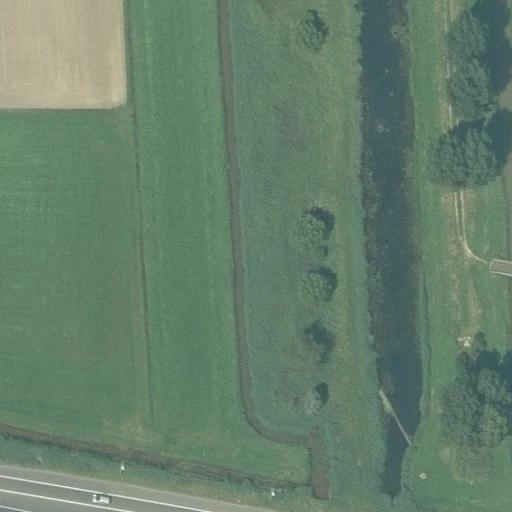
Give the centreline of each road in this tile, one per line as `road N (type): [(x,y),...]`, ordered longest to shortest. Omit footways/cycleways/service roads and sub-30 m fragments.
road 1 (track): [(446,0),(460,259),(483,264)]
road 2 (motorway): [(162,511),(0,481)]
